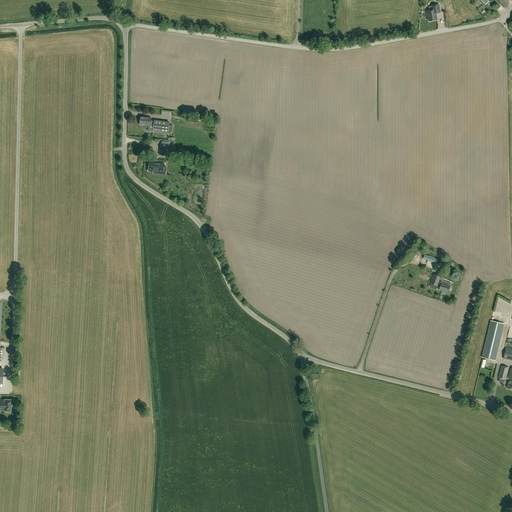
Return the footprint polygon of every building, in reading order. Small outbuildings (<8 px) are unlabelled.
[(429,21),(437,20),(436,14),(437,13),(440,13),(439,5),(431,6),(432,10),(427,11),(427,16),(428,16),(429,21)] [(141,117),(140,125),(150,126),(150,125),(153,125),(152,131),(167,133),(168,122),(153,120),(153,122),(151,122),(151,118),(141,117)] [(164,164),(150,161),(148,171),(154,172),(154,171),(163,172),(164,164)] [(440,277),(434,275),(431,283),(437,286),(436,288),(448,292),(451,284),(439,280),(440,277)] [(490,321),(482,357),(495,360),(504,324),(490,321)] [(511,349),(506,348),(503,359),(511,360),(511,349)] [(498,378),(505,380),(509,380),(507,389),(511,389),(511,368),(508,377),(506,377),(508,368),(501,366),(498,378)] [(11,400),(3,399),(3,400),(0,399),(0,411),(2,412),(2,413),(10,413),(11,400)]
